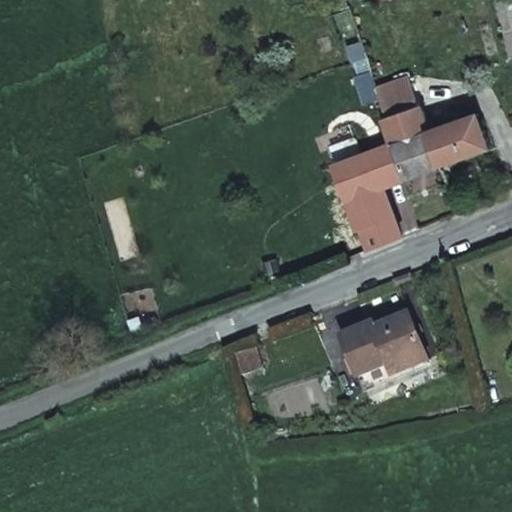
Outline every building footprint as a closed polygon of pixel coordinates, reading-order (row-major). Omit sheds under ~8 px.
[(491,24),(481,27),(489,55),(500,52),(491,24)] [(403,76),(375,87),(383,114),(414,103),(403,76)] [(414,103),(383,114),(382,115),(392,142),(425,130),(423,124),(414,103)] [(423,124),(425,130),(438,163),(486,145),(474,112),(431,129),(428,122),(423,124)] [(334,165),(347,197),(380,185),(438,163),(425,130),(392,142),(334,165)] [(358,132),(331,139),(334,151),(361,144),(358,132)] [(358,226),(362,225),(391,213),(380,185),(347,197),(358,226)] [(362,225),(371,247),(399,235),(391,213),(362,225)] [(377,323),(345,334),(363,385),(430,362),(414,316),(378,329),(377,323)] [(245,372),(269,369),(266,347),(243,349),(245,372)]
